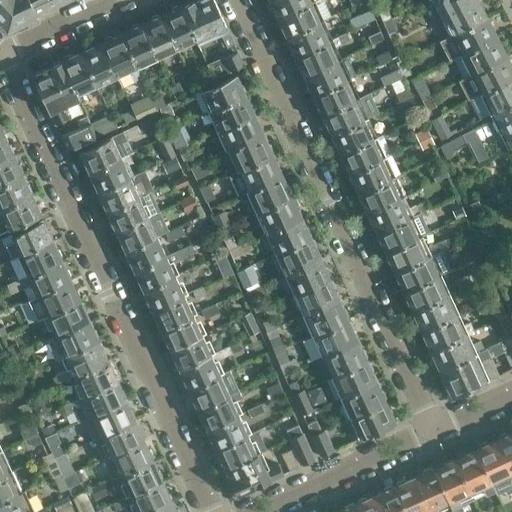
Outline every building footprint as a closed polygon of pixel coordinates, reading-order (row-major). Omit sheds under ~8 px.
[(0,0),(0,21),(7,28),(37,15),(29,0),(0,0)] [(29,0),(37,15),(61,4),(58,0),(29,0)] [(213,0),(193,0),(182,6),(196,38),(198,43),(213,36),(219,48),(220,48),(233,42),(213,0)] [(310,0),(269,0),(272,5),(271,8),(273,14),(276,14),(277,16),(311,0),(310,0)] [(320,0),(312,0),(277,16),(281,24),(279,27),(282,33),(285,34),(287,36),(320,20),(328,17),(320,0)] [(436,0),(453,33),(452,34),(453,35),(485,18),(476,0),(436,0)] [(364,4),(356,7),(363,23),(371,19),(364,4)] [(170,11),(162,15),(176,47),(196,38),(182,6),(180,7),(176,5),(171,7),(170,11)] [(375,9),(381,20),(388,17),(382,6),(375,9)] [(150,20),(141,24),(156,56),(176,47),(162,15),(160,16),(156,14),(151,17),(150,20)] [(388,17),(381,20),(385,31),(392,28),(388,17)] [(485,18),(453,35),(462,54),(495,37),(485,18)] [(320,20),(287,36),(290,44),(288,46),(291,52),(294,53),(295,56),(329,40),(320,20)] [(130,29),(121,33),(136,65),(156,56),(141,24),(140,25),(136,23),(131,26),(130,29)] [(377,31),(366,36),(369,44),(381,38),(377,31)] [(329,40),(295,56),(299,64),(297,66),(300,72),(303,73),(304,75),(338,60),(332,47),(349,39),(347,32),(329,40)] [(102,42),(116,74),(121,84),(140,75),(136,65),(121,33),(112,37),(109,35),(104,38),(102,42)] [(495,37),(462,54),(455,58),(465,78),(473,74),(505,57),(495,37)] [(83,51),(81,51),(96,83),(116,74),(102,42),(93,46),(89,45),(84,47),(83,51)] [(206,63),(213,77),(213,78),(228,71),(243,64),(233,42),(220,48),(223,56),(206,63)] [(390,58),(387,50),(375,56),(379,64),(390,58)] [(64,59),(62,60),(77,92),(96,83),(81,51),(72,55),(69,54),(65,56),(64,59)] [(511,70),(505,57),(473,74),(482,92),(511,77),(511,70)] [(393,62),(400,77),(408,73),(401,58),(393,62)] [(62,60),(32,74),(54,123),(58,121),(58,122),(68,118),(84,111),(79,97),(77,92),(62,60)] [(338,60),(304,75),(308,83),(306,85),(309,92),(312,92),(313,94),(347,79),(338,60)] [(396,68),(377,76),(381,86),(400,77),(396,68)] [(197,72),(189,76),(194,86),(201,82),(197,72)] [(201,89),(202,90),(211,111),(244,95),(243,92),(245,90),(242,84),(239,84),(235,75),(201,89)] [(411,79),(422,99),(430,94),(420,75),(411,79)] [(511,77),(482,92),(493,113),(511,103),(511,77)] [(347,79),(313,94),(317,102),(315,105),(318,111),(321,111),(322,114),(356,99),(347,79)] [(178,85),(171,88),(174,94),(180,91),(178,85)] [(411,96),(407,88),(395,93),(399,101),(411,96)] [(244,95),(211,111),(199,115),(202,120),(213,115),(220,129),(253,115),(251,111),(254,109),(251,104),(248,104),(244,95)] [(410,97),(398,103),(402,111),(414,105),(410,97)] [(159,98),(152,101),(155,107),(162,104),(159,98)] [(365,118),(356,99),(322,114),(323,115),(321,118),(324,124),(327,125),(331,134),(365,118)] [(150,100),(128,110),(132,119),(154,109),(150,100)] [(511,103),(493,113),(511,150),(511,103)] [(170,104),(160,108),(164,118),(174,114),(170,104)] [(128,110),(118,114),(122,123),(132,119),(128,110)] [(73,130),(61,135),(67,149),(70,148),(97,136),(91,122),(84,111),(68,118),(73,130)] [(431,119),(441,139),(449,134),(440,114),(431,119)] [(103,115),(91,122),(97,135),(110,128),(103,115)] [(253,115),(220,129),(229,150),(262,135),(257,124),(259,121),(257,116),(253,116),(253,115)] [(365,118),(331,134),(332,135),(330,138),(333,143),(336,144),(340,153),(374,138),(365,118)] [(183,124),(169,131),(176,146),(190,139),(183,124)] [(77,151),(78,152),(78,153),(81,151),(84,158),(82,162),(85,167),(89,168),(89,170),(121,156),(128,152),(122,140),(137,133),(133,126),(118,133),(111,136),(84,148),(84,147),(80,149),(77,151)] [(424,128),(412,133),(416,142),(428,137),(424,128)] [(477,135),(473,128),(451,139),(455,147),(477,135)] [(380,134),(374,138),(340,153),(340,154),(339,157),(342,163),(345,164),(349,173),(389,155),(380,134)] [(3,135),(0,136),(0,161),(12,156),(11,152),(13,150),(10,144),(7,143),(3,135)] [(262,135),(229,150),(239,170),(272,156),(270,152),(272,150),(270,145),(266,144),(262,135)] [(428,137),(417,142),(420,149),(431,144),(428,137)] [(162,138),(153,142),(162,160),(171,156),(162,138)] [(189,149),(180,153),(183,159),(192,155),(189,149)] [(121,156),(89,170),(90,170),(87,171),(88,173),(90,172),(93,178),(92,182),(94,187),(98,188),(98,190),(130,175),(125,165),(131,162),(127,153),(121,156)] [(389,155),(349,173),(350,173),(348,177),(351,183),(354,183),(359,193),(398,174),(389,155)] [(12,156),(0,161),(0,184),(21,174),(20,172),(22,170),(19,164),(16,163),(12,156)] [(272,156),(239,170),(248,191),(281,176),(276,165),(278,162),(276,157),(272,157),(272,156)] [(168,173),(180,167),(175,157),(162,163),(167,173),(168,173)] [(201,163),(188,169),(193,180),(206,175),(201,163)] [(442,166),(429,172),(434,181),(446,175),(442,166)] [(130,175),(98,190),(102,198),(101,202),(103,207),(107,208),(108,209),(105,211),(139,196),(133,183),(141,179),(137,172),(130,175)] [(21,174),(0,184),(0,208),(30,195),(29,192),(31,190),(28,184),(25,183),(21,174)] [(171,182),(175,190),(188,184),(184,176),(171,182)] [(281,176),(248,191),(258,212),(291,196),(289,193),(291,191),(288,185),(285,185),(281,176)] [(392,177),(359,193),(359,194),(357,197),(360,203),(363,203),(368,213),(401,197),(392,177)] [(199,191),(203,200),(213,196),(208,186),(199,191)] [(34,203),(30,195),(0,208),(0,233),(36,217),(35,217),(39,215),(38,212),(40,210),(37,204),(34,203)] [(191,196),(176,203),(180,212),(195,205),(191,196)] [(291,196),(258,212),(267,232),(300,217),(295,206),(297,204),(294,199),(292,198),(291,196)] [(140,197),(106,213),(109,212),(111,217),(110,221),(112,226),(116,227),(116,229),(114,231),(148,216),(140,197)] [(401,197),(368,213),(368,214),(366,216),(369,222),(372,223),(376,231),(410,216),(430,207),(426,199),(406,208),(401,197)] [(469,205),(474,217),(483,213),(478,201),(469,205)] [(218,212),(210,216),(216,228),(224,224),(218,212)] [(148,216),(114,231),(115,233),(118,232),(120,237),(119,241),(121,246),(125,247),(126,249),(123,250),(124,251),(157,236),(148,216)] [(410,216),(376,231),(377,233),(375,236),(378,242),(381,242),(386,252),(419,236),(410,216)] [(300,217),(267,232),(277,253),(309,238),(308,234),(310,232),(307,226),(304,226),(300,217)] [(38,221),(10,234),(0,238),(0,247),(5,245),(11,257),(19,253),(50,239),(49,237),(51,235),(49,229),(46,229),(41,219),(37,221),(38,221)] [(180,225),(165,232),(169,241),(184,234),(180,225)] [(477,242),(474,235),(468,238),(471,245),(477,242)] [(157,236),(124,251),(124,252),(127,251),(129,257),(128,261),(130,266),(134,267),(135,269),(132,270),(133,272),(167,256),(157,236)] [(229,236),(220,239),(225,250),(233,247),(229,236)] [(419,236),(386,252),(384,255),(387,261),(390,261),(394,271),(430,256),(430,255),(428,256),(419,236)] [(309,238),(277,253),(286,273),(319,258),(314,247),(315,245),(313,240),(310,239),(309,238)] [(50,239),(19,253),(11,257),(21,278),(60,259),(59,257),(61,255),(58,249),(55,249),(50,239)] [(198,241),(133,272),(136,271),(138,276),(137,280),(139,286),(143,287),(144,288),(141,289),(141,291),(176,275),(170,263),(201,249),(198,241)] [(441,241),(432,245),(435,251),(444,248),(441,241)] [(486,253),(490,262),(503,255),(499,246),(486,253)] [(234,248),(225,252),(230,262),(238,259),(234,248)] [(221,255),(211,259),(220,278),(230,274),(221,255)] [(430,256),(394,271),(395,274),(394,277),(397,283),(400,284),(404,292),(439,275),(430,256)] [(319,258),(286,273),(295,294),(328,279),(326,275),(329,273),(326,268),(323,267),(319,258)] [(64,269),(60,259),(21,278),(10,282),(14,292),(33,283),(38,294),(69,280),(68,277),(70,275),(68,269),(64,269)] [(503,262),(491,268),(494,276),(507,270),(503,262)] [(251,265),(237,271),(246,292),(248,291),(259,286),(261,285),(251,265)] [(455,281),(459,289),(474,282),(471,274),(455,281)] [(141,291),(142,292),(145,290),(147,296),(146,300),(148,305),(152,306),(153,308),(150,309),(150,311),(185,295),(176,275),(141,291)] [(439,275),(404,292),(404,293),(403,297),(406,303),(409,304),(412,310),(447,294),(439,275)] [(329,280),(328,279),(295,294),(305,315),(338,300),(332,289),(334,286),(332,281),(329,280)] [(69,280),(38,294),(47,314),(78,299),(77,297),(79,295),(76,289),(73,289),(69,280)] [(257,311),(268,306),(259,286),(248,291),(257,311)] [(199,288),(189,292),(193,300),(203,295),(199,288)] [(447,294),(412,310),(414,313),(412,316),(415,322),(418,323),(421,330),(456,314),(447,294)] [(194,315),(185,295),(150,311),(151,312),(153,310),(156,316),(155,320),(157,325),(160,326),(162,328),(159,329),(160,331),(194,315)] [(78,299),(47,314),(53,327),(37,334),(41,342),(56,335),(88,321),(83,310),(85,307),(82,302),(79,301),(78,299)] [(338,300),(305,315),(314,335),(347,319),(345,316),(347,314),(345,309),(342,309),(338,300)] [(495,321),(506,316),(499,300),(487,305),(495,321)] [(212,306),(198,313),(201,319),(215,313),(212,306)] [(456,314),(421,330),(423,333),(421,336),(424,342),(427,343),(431,350),(465,333),(471,330),(468,323),(462,326),(456,314)] [(203,334),(194,315),(160,331),(163,331),(165,336),(164,339),(167,345),(170,346),(171,348),(168,349),(169,350),(203,334)] [(511,328),(506,316),(495,321),(503,339),(511,334),(511,328)] [(269,318),(259,323),(263,332),(273,327),(269,318)] [(347,319),(314,335),(324,356),(356,341),(351,330),(353,327),(350,322),(348,321),(347,319)] [(250,320),(241,325),(245,334),(255,330),(250,320)] [(88,321),(56,335),(60,342),(51,346),(57,358),(65,355),(66,355),(97,340),(96,338),(98,335),(95,330),(92,329),(88,321)] [(465,333),(431,350),(432,352),(430,356),(433,361),(436,362),(440,370),(475,354),(465,333)] [(203,334),(169,350),(169,351),(172,350),(175,356),(173,360),(175,364),(179,366),(180,367),(177,369),(178,370),(212,354),(203,334)] [(276,337),(266,341),(271,354),(281,350),(276,337)] [(2,340),(0,341),(0,357),(3,363),(10,359),(2,340)] [(97,340),(66,355),(71,368),(55,375),(56,376),(52,377),(55,384),(74,374),(106,360),(102,351),(103,348),(101,343),(98,342),(97,340)] [(356,341),(324,356),(333,376),(365,360),(364,357),(366,355),(363,350),(360,350),(356,341)] [(504,341),(475,354),(440,370),(452,397),(496,377),(489,362),(510,353),(504,341)] [(10,356),(19,352),(15,343),(6,347),(10,356)] [(238,343),(230,346),(232,352),(240,349),(238,343)] [(212,354),(178,370),(179,371),(181,370),(184,376),(182,379),(185,385),(188,386),(189,387),(220,373),(215,360),(232,352),(230,346),(212,354)] [(280,351),(272,355),(280,374),(289,371),(280,351)] [(106,360),(74,374),(55,384),(58,390),(61,388),(62,389),(78,383),(84,395),(83,395),(83,396),(116,382),(114,378),(116,375),(113,370),(110,369),(106,360)] [(365,360),(333,376),(342,396),(375,381),(370,371),(372,369),(370,363),(367,363),(365,360)] [(229,369),(220,373),(189,387),(187,388),(188,391),(190,390),(193,396),(191,399),(194,404),(197,406),(198,407),(196,409),(238,390),(229,369)] [(289,372),(281,376),(289,396),(298,392),(289,372)] [(278,381),(266,387),(271,397),(282,392),(278,381)] [(375,381),(342,396),(346,403),(340,406),(345,418),(351,416),(384,401),(383,399),(384,397),(382,391),(379,391),(375,381)] [(83,395),(63,405),(67,413),(73,410),(78,421),(92,415),(125,401),(124,400),(125,396),(122,389),(119,389),(116,382),(83,396),(83,395)] [(238,390),(196,409),(197,411),(199,410),(203,417),(202,420),(204,425),(207,426),(208,427),(239,414),(233,400),(243,395),(240,389),(238,390)] [(300,391),(290,396),(299,416),(309,411),(300,391)] [(22,413),(31,408),(27,401),(18,406),(22,413)] [(128,409),(125,401),(92,415),(78,421),(80,426),(86,424),(90,432),(98,428),(102,435),(133,420),(133,419),(134,416),(131,409),(128,409)] [(384,401),(351,416),(359,432),(356,434),(358,438),(394,421),(391,417),(389,412),(391,410),(388,405),(385,404),(384,401)] [(34,407),(38,416),(47,412),(42,403),(34,407)] [(258,405),(243,412),(247,420),(262,413),(258,405)] [(233,417),(208,427),(208,428),(206,429),(207,432),(210,431),(212,436),(211,440),(213,445),(217,445),(217,447),(248,433),(239,414),(233,417)] [(102,435),(93,440),(102,459),(143,441),(142,439),(144,436),(141,429),(137,429),(133,420),(102,435)] [(313,422),(304,426),(309,436),(311,435),(318,432),(313,422)] [(53,424),(42,430),(46,438),(57,433),(53,424)] [(289,438),(303,432),(300,426),(287,433),(289,438)] [(34,428),(21,434),(24,440),(38,434),(34,428)] [(311,435),(318,451),(319,451),(321,455),(333,450),(331,446),(333,445),(324,429),(318,432),(311,435)] [(495,439),(510,473),(511,476),(511,431),(507,433),(504,432),(498,434),(497,438),(495,439)] [(289,438),(293,447),(302,464),(314,458),(313,455),(313,454),(303,432),(289,438)] [(248,433),(217,447),(215,449),(216,452),(219,451),(222,456),(220,459),(222,465),(226,466),(227,468),(259,453),(258,451),(257,452),(248,433)] [(38,434),(24,440),(27,446),(37,446),(43,444),(38,434)] [(476,448),(475,449),(491,481),(510,473),(495,439),(488,442),(484,441),(478,443),(476,448)] [(143,441),(102,459),(111,480),(121,475),(152,460),(151,459),(153,456),(150,450),(147,449),(143,441)] [(57,445),(49,449),(54,460),(62,457),(57,445)] [(281,453),(287,467),(289,470),(302,464),(293,447),(281,453)] [(1,448),(0,448),(0,473),(11,469),(1,448)] [(475,449),(455,458),(470,491),(482,486),(486,493),(494,489),(491,481),(475,449)] [(259,453),(227,468),(232,479),(229,480),(236,494),(255,485),(255,486),(283,472),(282,469),(281,469),(278,463),(266,469),(259,453)] [(51,455),(41,459),(51,480),(60,476),(51,455)] [(62,457),(54,460),(61,477),(73,470),(65,455),(62,457)] [(436,466),(432,465),(449,501),(452,508),(461,504),(458,497),(470,491),(455,458),(436,466)] [(121,475),(130,494),(130,496),(162,481),(160,479),(162,475),(159,469),(156,469),(152,460),(121,475)] [(423,473),(413,477),(429,510),(448,501),(449,501),(432,465),(424,468),(423,473)] [(0,500),(20,492),(11,470),(12,470),(11,469),(5,472),(0,474),(0,500)] [(74,473),(62,478),(67,490),(79,485),(74,473)] [(397,484),(394,485),(406,511),(424,511),(429,510),(413,477),(407,480),(404,478),(397,481),(397,484)] [(62,478),(54,482),(59,494),(67,490),(62,478)] [(162,481),(130,496),(130,494),(113,502),(116,509),(133,502),(137,511),(147,511),(171,501),(169,499),(171,496),(168,490),(165,489),(162,481)] [(103,484),(91,490),(96,501),(109,496),(103,484)] [(385,490),(374,495),(382,511),(406,511),(394,485),(391,484),(385,487),(385,490)] [(0,511),(29,511),(34,510),(24,490),(20,492),(0,500),(0,511)] [(355,504),(354,504),(358,511),(382,511),(374,495),(368,498),(365,496),(358,499),(358,502),(355,504)] [(67,497),(52,503),(56,511),(57,511),(71,506),(67,497)] [(171,501),(147,511),(178,511),(178,510),(174,509),(171,501)] [(345,508),(337,511),(358,511),(354,504),(352,502),(346,505),(345,508)]
